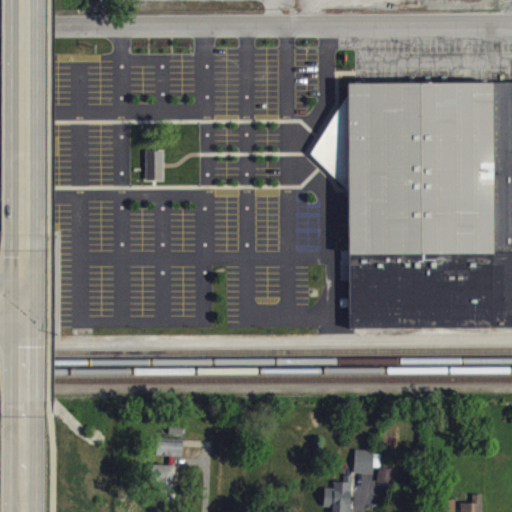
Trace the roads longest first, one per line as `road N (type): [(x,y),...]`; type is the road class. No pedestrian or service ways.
road 1 (tertiary): [(0,23),(511,22)]
road 2 (primary): [(24,231),(24,0)]
